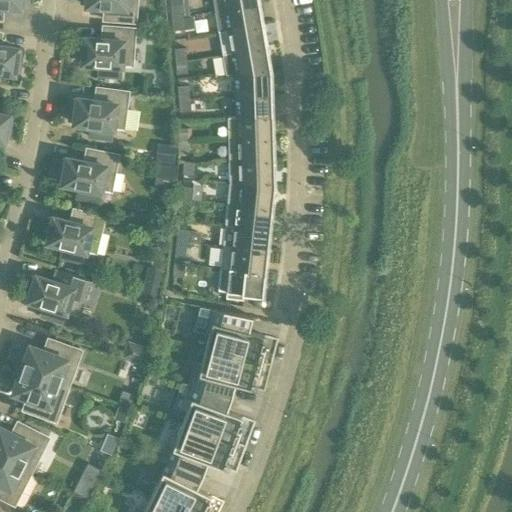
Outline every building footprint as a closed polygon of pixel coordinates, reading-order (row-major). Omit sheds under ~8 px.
[(136,0),(82,0),(82,4),(87,4),(86,6),(111,7),(110,20),(135,21),(136,0)] [(183,17),(182,4),(181,0),(171,0),(173,18),(183,17)] [(259,0),(213,0),(215,11),(260,3),(259,0)] [(260,3),(215,11),(219,33),(264,25),(260,3)] [(184,30),(183,17),(173,18),(174,30),(184,30)] [(267,46),(264,25),(219,33),(222,54),(267,46)] [(132,67),(134,28),(109,27),(108,39),(84,37),(84,39),(79,38),(78,61),(82,61),(82,63),(98,64),(97,75),(121,77),(122,66),(132,67)] [(19,73),(22,50),(17,50),(18,48),(0,45),(0,71),(14,74),(14,72),(19,73)] [(272,70),(267,46),(222,54),(226,75),(234,74),(272,70)] [(176,61),(187,60),(186,47),(175,48),(176,61)] [(188,73),(187,60),(176,61),(177,74),(188,73)] [(272,95),(272,70),(234,74),(235,96),(272,95)] [(179,99),(190,98),(189,85),(178,86),(179,99)] [(123,130),(128,92),(103,89),(101,101),(77,97),(77,99),(73,99),(70,121),(74,122),(74,123),(90,125),(88,136),(112,139),(113,129),(123,130)] [(273,116),(272,95),(235,96),(236,116),(236,117),(273,116)] [(191,110),(190,98),(179,99),(180,111),(191,110)] [(0,139),(4,140),(4,139),(8,140),(13,117),(8,117),(9,115),(0,113),(0,139)] [(236,117),(236,116),(227,117),(228,139),(274,138),(273,116),(236,117)] [(178,141),(188,141),(188,128),(177,128),(178,141)] [(275,159),(274,138),(228,139),(229,161),(275,159)] [(188,141),(178,141),(178,154),(189,153),(188,141)] [(158,143),(156,161),(174,164),(177,146),(158,143)] [(111,192),(118,155),(93,150),(91,162),(67,158),(66,159),(62,158),(58,180),(62,181),(62,183),(78,186),(76,197),(99,201),(101,190),(111,192)] [(275,184),(275,159),(229,161),(230,182),(275,184)] [(194,175),(195,162),(185,161),(183,174),(194,175)] [(156,165),(154,190),(173,192),(175,167),(156,165)] [(230,182),(227,204),(273,208),(275,184),(230,182)] [(181,199),(191,200),(193,187),(182,186),(181,199)] [(191,200),(181,199),(180,211),(190,212),(191,200)] [(227,204),(225,225),(270,230),(273,208),(227,204)] [(95,254),(104,217),(80,211),(77,223),(53,217),(53,218),(48,217),(43,239),(47,240),(47,242),(62,246),(60,256),(83,262),(86,252),(95,254)] [(225,225),(223,246),(268,251),(270,230),(225,225)] [(177,242),(187,243),(188,230),(178,229),(177,242)] [(187,243),(177,242),(176,254),(186,255),(187,243)] [(268,251),(223,246),(221,268),(266,273),(268,251)] [(184,277),(185,264),(175,263),(173,276),(184,277)] [(266,273),(221,268),(218,291),(227,292),(226,298),(243,300),(244,293),(262,295),(262,297),(263,297),(266,273)] [(56,269),(53,280),(36,275),(35,277),(31,275),(24,297),(29,298),(28,300),(43,305),(40,315),(63,322),(66,312),(75,315),(80,300),(92,304),(99,282),(56,269)] [(158,299),(161,286),(146,282),(143,296),(158,299)] [(253,317),(210,308),(200,306),(194,330),(209,334),(206,348),(263,363),(266,350),(265,350),(264,351),(261,351),(265,335),(249,331),(253,317)] [(17,367),(68,385),(81,350),(54,341),(50,352),(30,345),(28,350),(24,349),(17,367)] [(145,365),(151,350),(128,341),(123,356),(145,365)] [(263,363),(206,348),(202,363),(196,361),(190,385),(232,398),(236,384),(251,388),(255,373),(258,374),(258,376),(259,376),(263,363)] [(68,385),(17,367),(11,386),(15,388),(13,392),(33,400),(29,411),(56,421),(68,385)] [(232,398),(190,385),(182,407),(187,409),(182,423),(237,444),(242,431),(241,431),(240,433),(237,432),(242,417),(227,411),(232,398)] [(122,390),(118,402),(131,407),(135,395),(122,390)] [(118,406),(114,418),(124,422),(129,410),(118,406)] [(171,435),(163,458),(203,476),(208,462),(223,468),(229,453),(232,454),(231,456),(233,456),(237,444),(182,423),(177,438),(171,435)] [(0,454),(31,471),(48,438),(23,425),(18,436),(0,426),(0,454)] [(100,450),(112,456),(119,439),(107,433),(100,450)] [(31,471),(0,454),(0,496),(14,504),(31,471)] [(203,476),(163,458),(152,480),(158,483),(151,496),(183,511),(208,511),(210,510),(209,509),(208,511),(205,509),(212,495),(197,488),(203,476)] [(88,463),(73,491),(87,498),(101,470),(88,463)] [(0,496),(0,504),(9,510),(12,504),(0,496)] [(183,511),(151,496),(145,509),(139,507),(136,511),(183,511)]
